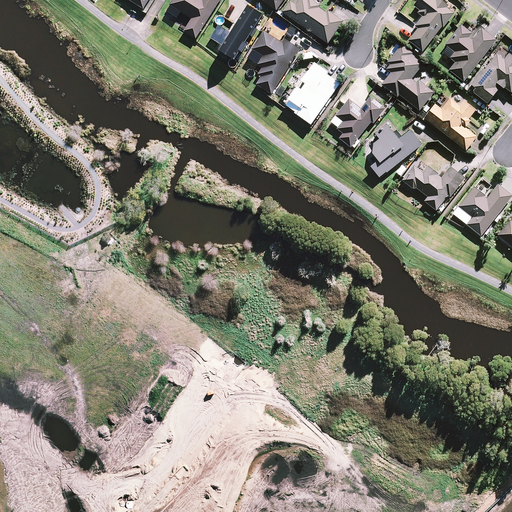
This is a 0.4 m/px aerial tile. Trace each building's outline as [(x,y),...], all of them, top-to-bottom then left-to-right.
[(222,0),(176,0),(174,4),(195,17),(187,30),(200,38),(222,0)] [(267,0),(279,8),(284,0),(267,0)] [(342,20),(313,0),(302,0),(299,5),(293,1),(285,13),(327,42),(342,20)] [(447,3),(443,0),(415,0),(412,4),(424,14),(415,23),(419,27),(408,39),(421,50),(452,13),(444,6),(447,3)] [(221,53),(232,60),(266,10),(254,3),(221,53)] [(474,34),(461,24),(445,44),(454,51),(449,57),(455,61),(449,69),(462,80),(495,39),(480,27),(474,34)] [(280,41),(265,32),(254,50),(263,55),(258,63),(261,66),(257,72),(261,74),(255,83),(270,92),(298,48),(282,37),(280,41)] [(391,70),(381,83),(398,95),(399,94),(418,109),(433,91),(413,75),(423,61),(401,43),(384,64),(391,70)] [(511,55),(508,53),(504,58),(497,52),(468,85),(486,101),(500,85),(508,92),(511,87),(511,55)] [(326,70),(313,60),(299,78),(303,81),(299,86),(294,83),(285,95),(297,104),(292,110),(309,123),(340,82),(325,71),(326,70)] [(459,104),(450,97),(441,108),(434,102),(423,116),(465,149),(476,135),(462,125),(476,107),(464,98),(459,104)] [(338,136),(353,147),(356,149),(361,141),(356,138),(365,128),(370,120),(374,123),(384,109),(377,104),(369,98),(361,108),(348,99),(336,115),(342,119),(335,127),(341,132),(338,136)] [(368,161),(379,175),(422,143),(409,127),(396,137),(386,124),(366,139),(377,153),(368,161)] [(423,198),(436,208),(462,175),(449,165),(440,177),(420,162),(417,167),(415,165),(403,180),(413,188),(415,187),(425,195),(423,198)] [(511,195),(497,184),(487,197),(472,185),(451,212),(480,234),(511,195)] [(511,216),(497,233),(511,246),(511,216)]
